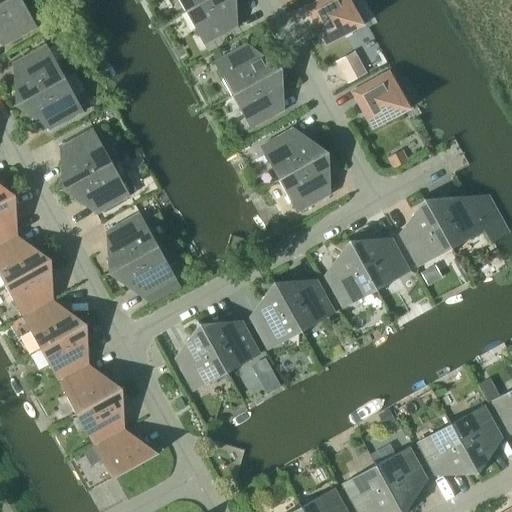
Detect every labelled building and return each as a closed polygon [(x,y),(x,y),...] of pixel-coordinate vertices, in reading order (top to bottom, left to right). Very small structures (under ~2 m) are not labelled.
[(7,0),(0,4),(0,31),(2,30),(9,41),(3,45),(3,46),(36,28),(21,0),(7,0)] [(179,14),(179,15),(205,0),(178,0),(185,11),(179,14)] [(205,0),(179,15),(185,12),(204,45),(237,27),(236,25),(230,29),(223,17),(236,10),(235,0),(205,0)] [(327,45),(363,25),(349,0),(321,0),(306,8),(327,45)] [(241,48),(247,45),(246,44),(213,62),(231,95),(225,98),(225,99),(284,66),(276,70),(272,63),(272,62),(259,53),(247,60),(241,48)] [(12,107),(71,75),(70,74),(64,78),(46,45),(13,63),(14,64),(20,61),(26,73),(14,79),(15,96),(16,95),(20,102),(12,107)] [(367,73),(361,62),(342,72),(348,83),(367,73)] [(285,67),(284,66),(225,99),(226,99),(232,96),(250,129),(283,111),(282,109),(276,113),(270,101),(282,94),(281,78),(280,78),(276,71),(285,67)] [(410,109),(390,72),(353,92),(373,129),(410,109)] [(71,75),(12,107),(12,108),(20,104),(24,111),(37,121),(49,114),(55,125),(49,129),(50,130),(83,112),(65,79),(71,75)] [(271,183),(272,183),(331,150),(323,154),(319,147),(319,146),(306,137),(294,144),(287,132),(293,129),(293,128),(260,146),(278,179),(271,183)] [(58,191),(59,191),(117,159),(117,158),(111,162),(92,129),(59,147),(60,148),(66,145),(73,157),(60,163),(61,180),(62,179),(66,186),(58,191)] [(331,151),(331,150),(272,183),(272,184),(278,180),(297,213),(330,195),(329,194),(323,197),(316,185),(329,178),(328,162),(327,162),(323,155),(331,151)] [(398,150),(389,155),(395,167),(405,161),(398,150)] [(117,159),(59,191),(59,192),(67,187),(70,194),(70,195),(83,204),(95,198),(102,209),(96,213),(96,214),(129,196),(111,163),(117,159)] [(0,202),(18,193),(17,193),(10,197),(6,190),(6,189),(0,185),(0,202)] [(0,244),(17,236),(16,235),(8,240),(2,228),(16,221),(15,205),(14,205),(10,198),(18,194),(18,193),(0,202),(0,244)] [(422,195),(421,196),(454,254),(451,248),(484,230),(466,197),(464,197),(468,204),(456,210),(449,198),(433,199),(426,203),(422,195)] [(453,255),(454,254),(421,196),(425,204),(418,208),(418,207),(408,220),(415,233),(403,239),(400,233),(399,234),(417,267),(450,249),(453,255)] [(105,275),(164,243),(163,242),(157,246),(139,213),(106,231),(107,232),(113,229),(119,241),(107,247),(108,263),(109,263),(112,270),(105,275)] [(0,277),(4,284),(0,286),(0,287),(53,258),(53,257),(45,261),(41,254),(42,254),(29,244),(15,252),(9,241),(17,236),(0,244),(0,277)] [(378,296),(379,296),(347,237),(346,237),(350,245),(343,249),(334,262),(340,274),(329,281),(325,274),(324,275),(342,308),(375,290),(378,296)] [(347,237),(379,296),(380,295),(376,289),(409,271),(391,238),(390,239),(393,245),(381,251),(375,239),(359,240),(359,241),(351,245),(347,237)] [(164,243),(105,275),(105,276),(113,271),(117,278),(116,279),(130,288),(142,282),(148,293),(142,297),(143,298),(176,280),(158,247),(164,243)] [(53,258),(0,287),(5,285),(22,317),(52,300),(52,299),(44,304),(38,293),(51,285),(51,269),(50,269),(46,262),(54,258),(53,258)] [(272,278),(272,279),(304,337),(301,331),(334,313),(316,280),(315,280),(318,286),(306,293),(300,281),(284,281),(284,282),(277,286),(272,278)] [(303,338),(304,337),(272,279),(271,279),(275,287),(269,291),(268,290),(259,303),(265,316),(254,322),(250,316),(249,317),(267,350),(300,331),(303,338)] [(53,300),(52,300),(22,317),(40,349),(34,352),(89,322),(89,321),(81,326),(77,319),(78,318),(64,309),(51,316),(45,305),(53,300)] [(229,379),(197,320),(196,320),(201,328),(194,332),(193,332),(184,345),(191,357),(179,363),(175,357),(174,358),(192,391),(225,373),(229,379)] [(198,320),(197,320),(229,379),(230,378),(226,372),(259,354),(241,321),(240,322),(243,328),(232,334),(225,322),(209,323),(209,324),(202,328),(198,320)] [(89,323),(89,322),(34,352),(34,353),(40,350),(58,381),(88,365),(88,364),(80,368),(73,357),(87,350),(86,334),(85,334),(82,327),(89,323)] [(269,365),(265,358),(251,366),(255,373),(269,365)] [(88,365),(58,381),(75,413),(69,416),(70,417),(124,386),(116,390),(113,383),(100,373),(86,381),(80,370),(88,365)] [(84,429),(93,446),(124,429),(124,428),(116,433),(109,422),(123,414),(122,398),(121,398),(117,391),(125,387),(124,386),(70,417),(70,418),(81,412),(89,426),(84,429)] [(511,389),(491,401),(510,434),(511,433),(507,427),(511,424),(511,389)] [(447,417),(446,418),(479,476),(480,476),(475,468),(482,464),(483,465),(492,451),(485,439),(497,433),(500,439),(502,438),(483,405),(450,423),(447,417)] [(389,409),(378,415),(384,425),(395,418),(389,409)] [(479,476),(446,418),(449,424),(416,442),(435,475),(436,475),(432,468),(444,462),(451,474),(467,473),(467,472),(474,469),(479,476)] [(124,430),(124,429),(93,446),(103,463),(107,460),(116,475),(105,481),(106,482),(161,451),(160,450),(153,455),(149,448),(149,447),(136,438),(123,445),(116,434),(124,430)] [(372,459),(371,459),(401,511),(400,509),(407,506),(408,506),(417,493),(410,481),(422,474),(425,480),(427,480),(408,447),(375,465),(372,459)] [(400,511),(401,511),(371,459),(374,465),(341,484),(357,511),(359,511),(358,510),(370,503),(374,511),(395,511),(399,510),(400,511)] [(297,499),(296,500),(303,511),(346,511),(333,488),(301,506),(297,499)] [(303,511),(296,500),(300,507),(290,511),(303,511)]
